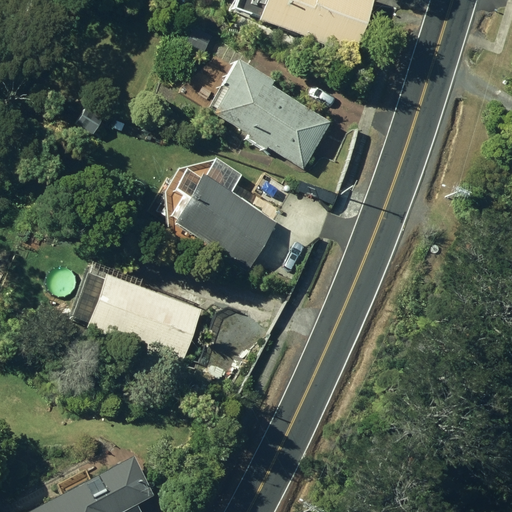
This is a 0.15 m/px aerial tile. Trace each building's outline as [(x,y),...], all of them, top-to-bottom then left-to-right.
[(259,0),(253,19),(351,53),(369,0),(259,0)] [(183,44),(202,53),(210,35),(190,27),(183,44)] [(206,112),(301,167),(328,121),(265,85),(268,80),(231,59),(217,84),(221,87),(206,112)] [(80,106),(71,122),(96,137),(106,121),(80,106)] [(244,270),(274,220),(196,173),(166,222),(244,270)] [(79,327),(179,362),(198,309),(98,274),(79,327)] [(117,511),(148,495),(127,456),(22,511),(117,511)]
